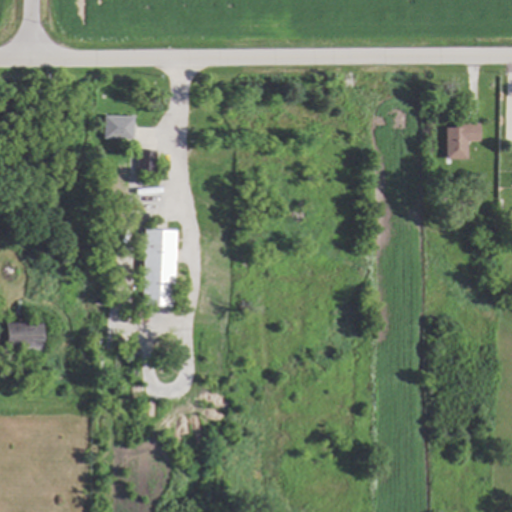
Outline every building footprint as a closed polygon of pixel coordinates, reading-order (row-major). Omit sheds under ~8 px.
[(132,115),(132,122),(102,122),(103,114),(132,115)] [(441,127),(442,158),(463,158),(463,140),(475,140),(475,123),(450,123),(450,127),(441,127)] [(135,149),(135,172),(149,172),(150,150),(135,149)] [(137,305),(169,306),(171,229),(139,229),(137,305)] [(34,323),(0,322),(0,345),(33,346),(34,323)]
